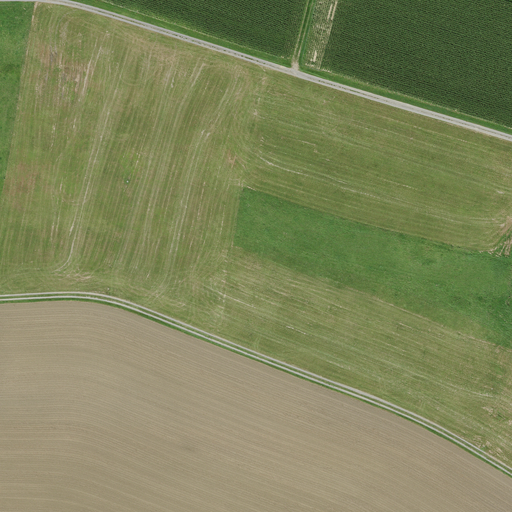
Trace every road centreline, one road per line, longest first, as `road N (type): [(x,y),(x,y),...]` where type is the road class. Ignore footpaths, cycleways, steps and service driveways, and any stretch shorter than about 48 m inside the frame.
road 1 (track): [(511,474),(437,428),(109,301),(0,299)]
road 2 (track): [(45,0),(511,138)]
